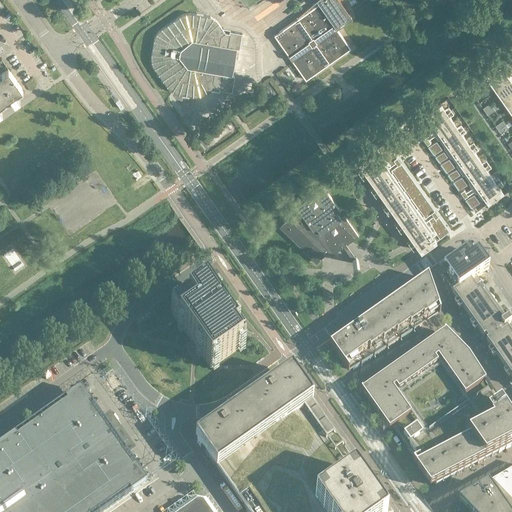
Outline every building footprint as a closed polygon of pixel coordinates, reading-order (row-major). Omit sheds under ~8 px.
[(279,31),(274,35),(277,40),(288,55),(290,54),(290,55),(292,58),(293,58),(291,59),(293,62),(294,63),(302,75),(306,80),(310,76),(326,65),(325,64),(325,63),(328,61),(329,61),(330,62),(345,52),(350,48),(347,43),(336,28),(352,18),(339,0),(316,0),(319,3),(299,18),(300,19),(299,20),(296,22),(295,22),(294,21),(279,31)] [(219,89),(232,91),(233,82),(234,76),(232,75),(234,62),(236,54),(237,49),(239,49),(241,40),(241,36),(242,33),(236,32),(229,31),(229,33),(225,32),(216,20),(210,16),(189,13),(182,14),(158,31),(154,37),(151,58),(152,65),(169,89),(175,93),(196,97),(203,95),(216,86),(220,87),(219,89)] [(504,67),(500,61),(484,72),(491,81),(508,69),(506,66),(504,67)] [(22,88),(8,69),(0,74),(0,95),(4,101),(10,96),(15,104),(20,100),(15,93),(22,88)] [(511,73),(508,69),(491,81),(497,90),(511,79),(511,78),(509,74),(511,73)] [(511,92),(511,79),(497,90),(503,99),(511,92)] [(478,85),(471,90),(473,94),(480,89),(478,85)] [(483,92),(480,89),(473,94),(476,97),(483,92)] [(511,105),(511,92),(503,99),(509,108),(511,105)] [(440,103),(425,114),(428,119),(431,123),(437,132),(444,141),(450,150),(456,159),(462,167),(469,176),(475,185),(481,194),(484,198),(488,203),(503,192),(497,183),(490,174),(484,165),(478,157),(472,148),(465,139),(459,130),(453,121),(447,112),(440,103)] [(490,103),(483,108),(486,111),(493,106),(490,103)] [(495,110),(493,106),(486,111),(488,115),(495,110)] [(416,120),(412,123),(414,126),(422,120),(420,117),(416,120)] [(503,120),(496,125),(498,129),(505,124),(503,120)] [(418,126),(416,128),(418,131),(420,129),(426,125),(424,122),(418,126)] [(508,127),(505,124),(498,129),(501,133),(508,127)] [(420,129),(418,131),(420,133),(422,132),(427,128),(427,126),(426,125),(420,129)] [(422,132),(420,133),(421,136),(424,134),(429,130),(427,128),(422,132)] [(431,144),(428,146),(430,148),(433,146),(438,143),(436,140),(431,144)] [(380,150),(388,144),(386,141),(382,144),(378,147),(380,150)] [(433,146),(430,148),(432,151),(435,149),(440,145),(439,144),(438,143),(433,146)] [(435,149),(432,151),(434,154),(437,152),(442,148),(440,145),(435,149)] [(386,153),(391,149),(390,146),(384,150),(382,152),(384,155),(386,153)] [(384,155),(385,157),(388,156),(393,152),(392,150),(391,149),(386,153),(384,155)] [(373,150),(365,156),(358,161),(421,250),(436,240),(380,160),(375,152),(373,150)] [(443,150),(435,156),(437,159),(445,153),(443,150)] [(395,154),(393,152),(388,156),(385,157),(387,160),(390,158),(395,154)] [(445,153),(437,159),(439,161),(447,156),(445,153)] [(443,162),(441,163),(443,166),(445,164),(451,161),(449,158),(443,162)] [(445,164),(443,166),(444,169),(447,167),(452,163),(451,162),(451,161),(445,164)] [(447,167),(444,169),(446,172),(449,170),(454,166),(452,163),(447,167)] [(399,170),(404,167),(402,164),(397,168),(394,170),(396,172),(399,170)] [(405,168),(404,167),(399,170),(396,172),(398,175),(401,173),(406,169),(405,168)] [(455,168),(448,174),(450,176),(457,171),(455,168)] [(408,172),(406,169),(401,173),(398,175),(400,178),(403,176),(408,172)] [(457,171),(450,176),(452,179),(459,173),(457,171)] [(401,180),(403,183),(411,177),(409,174),(401,180)] [(456,179),(453,181),(455,184),(458,182),(463,178),(461,176),(456,179)] [(403,183),(405,185),(413,180),(411,177),(403,183)] [(458,182),(455,184),(457,187),(460,185),(465,181),(464,180),(463,178),(458,182)] [(460,185),(457,187),(459,189),(462,187),(467,184),(465,181),(460,185)] [(411,188),(416,185),(415,182),(409,186),(407,187),(408,190),(411,188)] [(417,186),(416,185),(411,188),(408,190),(410,193),(413,191),(418,187),(417,186)] [(296,205),(298,209),(290,218),(288,216),(279,225),(316,262),(325,253),(324,252),(327,250),(331,255),(342,247),(340,243),(344,240),(346,244),(352,240),(358,236),(344,215),(341,218),(337,213),(340,210),(323,186),(313,193),(311,189),(303,195),(305,199),(296,205)] [(420,190),(418,187),(413,191),(410,193),(412,196),(415,194),(420,190)] [(414,198),(416,200),(423,195),(421,192),(414,198)] [(468,197),(466,199),(467,202),(470,200),(475,196),(473,193),(468,197)] [(416,200),(418,203),(425,197),(423,195),(416,200)] [(470,200),(467,202),(469,204),(472,202),(477,199),(476,197),(475,196),(470,200)] [(472,202),(469,204),(471,207),(474,205),(479,201),(477,199),(472,202)] [(424,206),(429,202),(427,200),(422,203),(419,205),(421,208),(424,206)] [(430,204),(429,202),(424,206),(421,208),(423,211),(426,209),(431,205),(430,204)] [(433,208),(431,205),(426,209),(423,211),(425,213),(427,211),(433,208)] [(436,224),(441,220),(439,217),(434,221),(431,223),(433,226),(436,224)] [(442,221),(441,220),(436,224),(433,226),(435,228),(438,226),(443,223),(442,221)] [(445,225),(443,223),(438,226),(435,228),(437,231),(440,229),(445,225)] [(340,243),(342,247),(347,253),(352,260),(356,257),(351,251),(346,244),(344,240),(340,243)] [(443,270),(439,272),(454,293),(448,298),(464,321),(496,367),(511,389),(511,328),(509,323),(501,312),(493,300),(484,289),(477,278),(488,270),(488,269),(477,254),(471,258),(467,252),(455,261),(443,270)] [(205,289),(171,313),(210,369),(245,345),(205,289)] [(102,429),(80,397),(0,453),(0,511),(103,511),(142,485),(119,454),(126,449),(108,424),(102,429)] [(511,511),(511,472),(472,496),(460,503),(468,511),(511,511)] [(195,499),(176,511),(213,511),(206,501),(195,499)]
